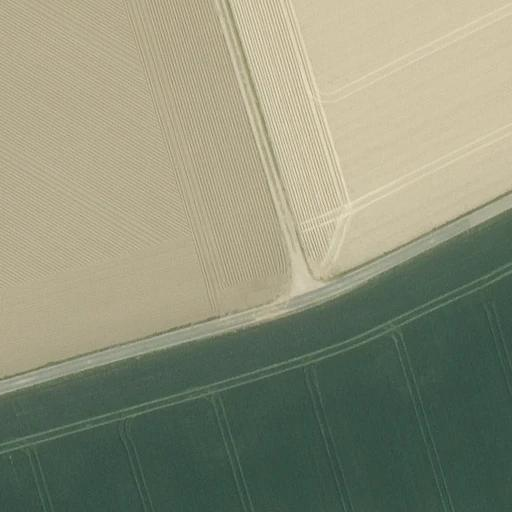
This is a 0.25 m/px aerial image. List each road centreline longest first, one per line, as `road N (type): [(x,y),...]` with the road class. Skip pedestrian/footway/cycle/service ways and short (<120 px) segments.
road 1 (track): [(307,298),(219,0)]
road 2 (track): [(307,298),(511,199)]
